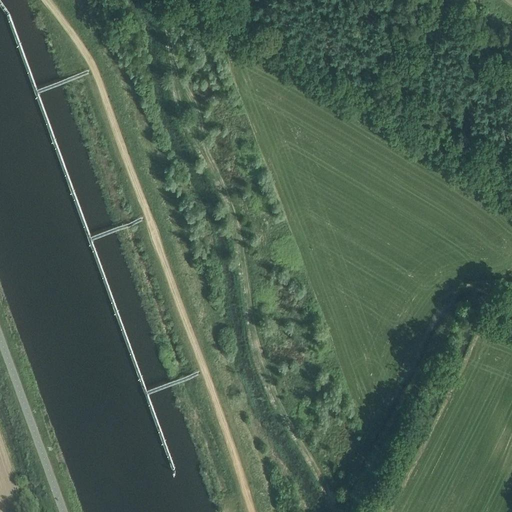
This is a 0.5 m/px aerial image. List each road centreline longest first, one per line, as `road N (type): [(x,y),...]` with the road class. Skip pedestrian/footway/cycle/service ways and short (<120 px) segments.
road 1 (track): [(250,511),(92,70),(45,0)]
road 2 (track): [(511,278),(467,282),(435,304),(328,502)]
